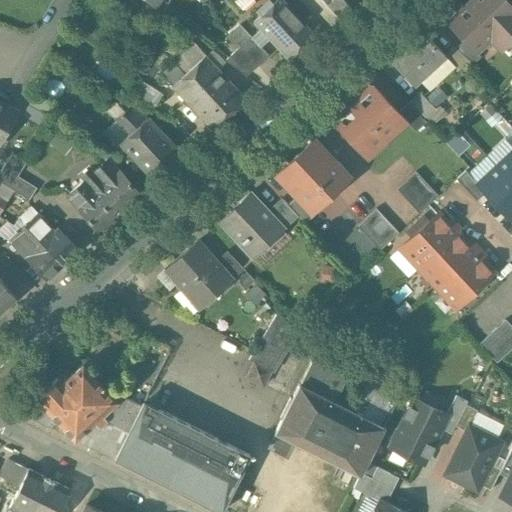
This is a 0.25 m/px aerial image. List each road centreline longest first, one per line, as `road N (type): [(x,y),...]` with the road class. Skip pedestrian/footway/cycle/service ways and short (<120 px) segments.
road 1 (tertiary): [(381,0),(0,366)]
road 2 (residential): [(180,511),(0,417)]
